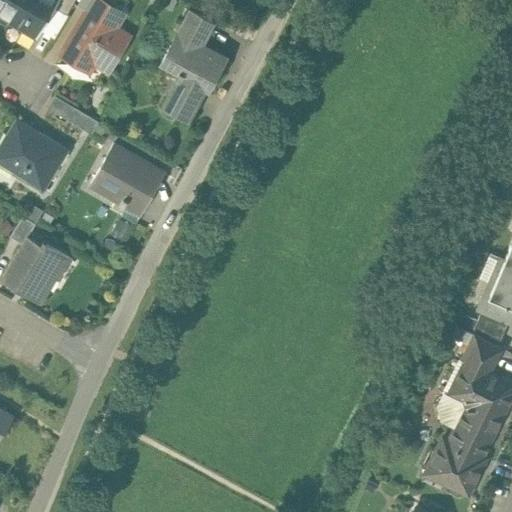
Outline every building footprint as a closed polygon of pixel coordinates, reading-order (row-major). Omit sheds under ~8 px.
[(0,0),(0,14),(23,28),(17,39),(29,46),(35,36),(37,36),(55,6),(58,0),(0,0)] [(74,0),(58,0),(55,6),(67,13),(74,0)] [(96,0),(90,11),(91,15),(86,23),(81,19),(63,49),(77,58),(81,53),(107,69),(128,34),(115,26),(123,13),(110,5),(101,0),(96,0)] [(55,6),(41,29),(53,36),(67,13),(55,6)] [(179,32),(177,31),(159,64),(177,74),(176,76),(179,78),(163,107),(187,120),(204,88),(208,90),(226,57),(200,44),(212,20),(191,9),(179,32)] [(99,120),(75,106),(67,118),(91,132),(99,120)] [(0,143),(0,162),(43,189),(68,148),(16,117),(0,143)] [(114,143),(91,183),(120,200),(118,205),(122,207),(123,204),(140,213),(154,188),(153,187),(161,172),(130,154),(130,152),(114,143)] [(22,214),(35,222),(44,208),(31,200),(22,214)] [(28,233),(28,234),(35,222),(22,214),(10,235),(22,242),(28,233)] [(28,234),(28,233),(22,242),(1,278),(17,288),(18,286),(40,299),(54,276),(49,273),(62,252),(45,241),(46,238),(43,237),(41,241),(28,234)] [(511,238),(488,294),(488,295),(482,310),(510,322),(511,318),(511,238)] [(506,325),(479,313),(473,327),(500,339),(506,325)] [(501,348),(474,331),(461,357),(466,359),(466,358),(490,370),(501,348)] [(511,380),(490,370),(466,358),(466,359),(450,390),(465,397),(467,403),(449,439),(481,454),(511,392),(511,380)] [(0,435),(12,415),(0,408),(0,435)] [(449,439),(443,436),(426,471),(447,481),(448,480),(465,488),(481,454),(449,439)]
